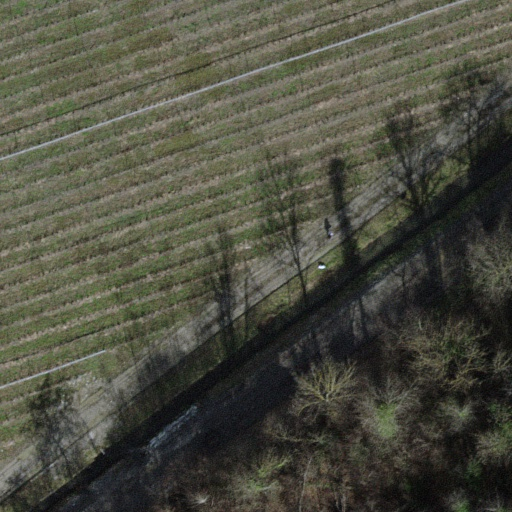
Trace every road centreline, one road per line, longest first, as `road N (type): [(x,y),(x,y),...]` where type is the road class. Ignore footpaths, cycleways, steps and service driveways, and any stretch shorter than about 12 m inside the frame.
road 1 (track): [(0,488),(392,190),(511,87)]
road 2 (track): [(108,511),(511,200)]
